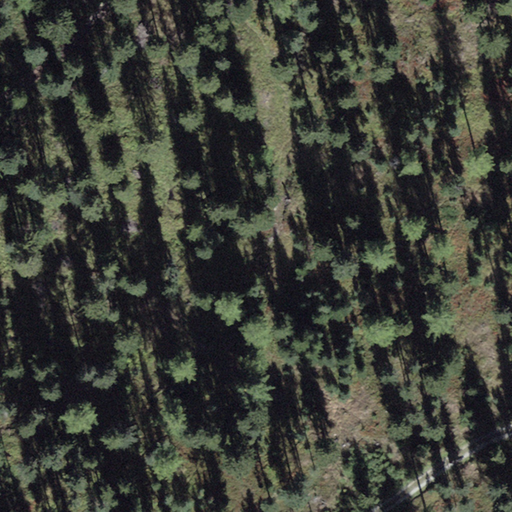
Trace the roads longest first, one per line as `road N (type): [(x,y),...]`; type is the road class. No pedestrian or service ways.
road 1 (track): [(377,511),(511,427)]
road 2 (track): [(0,100),(114,0)]
